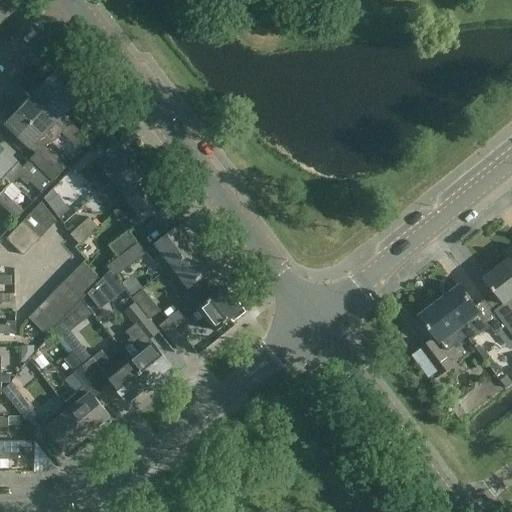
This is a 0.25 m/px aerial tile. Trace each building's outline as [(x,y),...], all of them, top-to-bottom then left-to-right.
[(0,0),(0,22),(15,7),(7,0),(0,0)] [(58,72),(46,84),(49,87),(46,90),(49,94),(51,91),(71,110),(77,104),(89,120),(86,124),(98,136),(106,127),(82,95),(58,72)] [(57,130),(63,135),(68,141),(75,134),(79,137),(82,134),(64,117),(71,110),(51,91),(49,94),(46,90),(49,87),(46,84),(32,99),(61,127),(57,130)] [(54,145),(63,135),(57,130),(61,127),(32,99),(21,110),(25,113),(21,117),(25,121),(27,119),(51,143),(54,145)] [(46,148),(51,143),(27,119),(25,121),(21,117),(25,113),(21,110),(7,125),(32,148),(31,148),(36,154),(31,160),(55,183),(68,170),(46,148)] [(75,134),(68,141),(81,153),(88,146),(79,137),(75,134)] [(103,189),(135,164),(120,144),(103,157),(95,145),(73,161),(89,182),(95,178),(102,188),(103,189)] [(0,145),(0,171),(13,184),(14,185),(21,178),(29,186),(32,184),(44,195),(54,184),(30,160),(23,167),(0,145)] [(119,208),(150,184),(135,164),(103,189),(102,188),(98,191),(106,200),(111,196),(119,207),(119,208)] [(0,203),(5,209),(13,200),(6,194),(8,192),(7,190),(13,184),(0,171),(0,203)] [(145,220),(146,221),(166,206),(150,184),(119,208),(119,207),(114,211),(121,220),(127,216),(136,228),(145,220)] [(25,212),(13,200),(5,209),(17,220),(25,212)] [(30,213),(48,230),(57,221),(38,204),(30,213)] [(40,239),(48,230),(30,213),(22,222),(40,239)] [(79,243),(98,226),(89,216),(76,228),(72,223),(66,229),(79,243)] [(22,222),(14,230),(32,247),(40,239),(22,222)] [(181,225),(155,245),(147,252),(154,260),(162,254),(172,266),(198,247),(181,225)] [(24,256),(32,247),(14,230),(6,239),(24,256)] [(118,257),(137,242),(129,231),(109,246),(118,257)] [(147,253),(139,242),(107,266),(115,277),(147,253)] [(215,268),(198,247),(172,266),(188,287),(177,296),(180,300),(166,311),(170,317),(209,287),(202,279),(215,268)] [(83,262),(74,271),(92,289),(101,279),(83,262)] [(494,293),(485,299),(506,327),(511,334),(511,313),(505,304),(511,299),(511,273),(504,263),(484,279),(494,293)] [(83,298),(92,289),(74,271),(65,280),(83,298)] [(0,275),(0,285),(10,286),(10,275),(0,275)] [(65,280),(56,289),(74,307),(83,298),(65,280)] [(496,335),(506,327),(485,299),(476,307),(460,286),(440,301),(460,328),(461,327),(470,321),(479,333),(489,326),(496,335)] [(178,328),(194,315),(198,320),(204,315),(216,331),(241,311),(224,289),(215,295),(209,287),(170,317),(160,325),(179,350),(188,342),(178,328)] [(65,316),(74,307),(56,289),(47,298),(65,316)] [(131,334),(118,344),(150,384),(172,367),(151,340),(160,333),(127,292),(120,298),(120,301),(135,320),(126,327),(131,334)] [(10,294),(0,293),(0,302),(10,303),(10,294)] [(117,295),(101,302),(107,317),(123,311),(117,295)] [(47,298),(39,307),(56,325),(65,316),(47,298)] [(439,343),(442,342),(448,349),(467,335),(461,327),(460,328),(440,301),(419,316),(439,343)] [(47,334),(56,325),(39,307),(29,317),(47,334)] [(0,334),(16,335),(16,321),(8,321),(8,326),(0,325),(0,334)] [(442,375),(453,367),(447,358),(446,359),(431,340),(422,347),(442,375)] [(128,402),(150,384),(118,344),(105,355),(102,350),(84,365),(104,391),(113,384),(128,402)] [(85,386),(64,403),(89,434),(110,416),(95,398),(104,391),(84,365),(73,351),(63,359),(74,372),(85,386)] [(45,426),(42,421),(25,400),(16,408),(36,433),(45,426)] [(66,452),(89,434),(64,403),(42,421),(45,426),(66,452)] [(9,418),(0,418),(0,427),(9,428),(9,418)] [(0,453),(10,454),(10,460),(35,460),(35,441),(0,440),(0,453)] [(31,462),(31,472),(46,472),(45,462),(31,462)]
